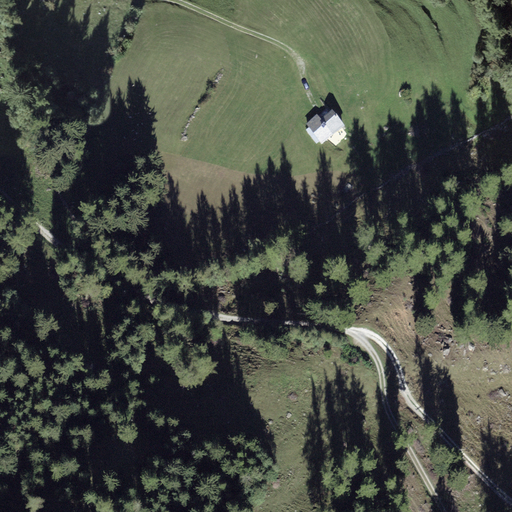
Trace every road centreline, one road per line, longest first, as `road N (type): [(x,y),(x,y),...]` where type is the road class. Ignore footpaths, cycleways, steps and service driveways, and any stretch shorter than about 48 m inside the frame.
road 1 (track): [(445,511),(390,415),(379,363),(363,341),(341,328),(153,298),(84,258),(0,192)]
road 2 (track): [(511,498),(415,406),(379,338),(341,328)]
road 3 (track): [(317,109),(295,55),(171,0)]
